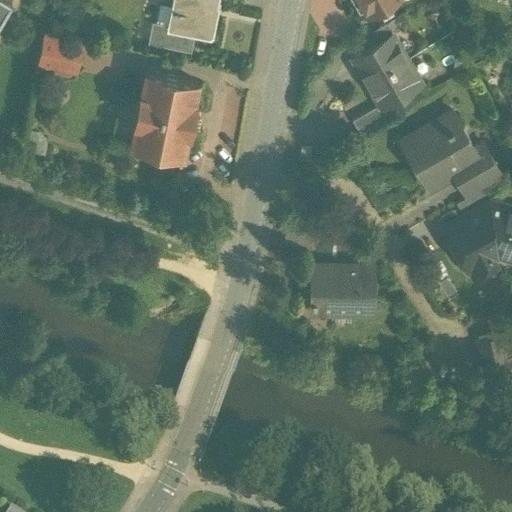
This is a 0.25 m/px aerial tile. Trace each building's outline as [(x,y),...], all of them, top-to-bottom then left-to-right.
[(178,0),(178,5),(174,4),(174,6),(177,7),(174,23),(174,25),(195,29),(210,32),(216,0),(178,0)] [(361,0),(369,13),(390,0),(361,0)] [(195,29),(174,25),(174,23),(152,19),(148,40),(191,49),(195,29)] [(386,21),(364,34),(370,46),(393,33),(386,21)] [(81,40),(46,33),(40,63),(75,70),(81,40)] [(370,46),(353,56),(368,80),(407,57),(393,33),(370,46)] [(407,57),(368,80),(380,102),(381,104),(382,103),(421,81),(407,57)] [(197,81),(146,71),(142,94),(138,98),(135,103),(134,108),(135,113),(137,118),(132,142),(151,145),(150,149),(164,152),(164,148),(183,152),(187,131),(189,131),(195,102),(193,102),(197,81)] [(380,102),(353,118),(360,131),(388,114),(382,103),(381,104),(380,102)] [(452,109),(414,131),(420,142),(409,149),(431,187),(459,170),(457,167),(479,155),(473,145),(452,109)] [(482,140),(473,145),(479,155),(457,167),(459,170),(472,193),(482,186),(502,175),(482,140)] [(472,193),(456,202),(464,215),(477,207),(477,206),(490,199),(482,186),(472,193)] [(511,205),(490,199),(477,206),(477,207),(482,216),(451,234),(458,245),(456,247),(468,268),(490,256),(491,259),(494,257),(493,254),(498,251),(511,255),(511,205)] [(316,205),(297,201),(295,213),(290,212),(285,237),(309,241),(316,205)] [(372,265),(314,264),(313,297),(312,297),(312,302),(313,302),(313,309),(371,310),(372,265)] [(503,332),(478,337),(486,377),(508,373),(505,358),(508,357),(503,332)]
